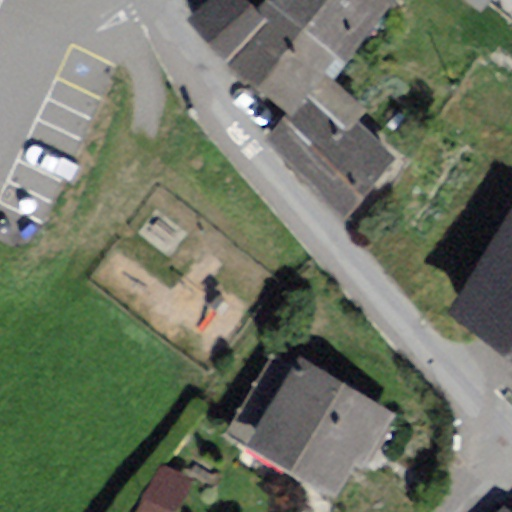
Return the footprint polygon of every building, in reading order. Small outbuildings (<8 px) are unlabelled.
[(254,0),(207,0),(189,19),(286,111),(254,145),(345,231),(417,154),(328,70),(256,2),(254,0)] [(387,0),(257,0),(256,2),(328,70),(387,0)] [(511,226),(450,317),(511,358),(511,226)] [(395,414),(300,358),(245,452),(341,507),(395,414)] [(139,511),(166,511),(168,508),(146,498),(139,511)]
